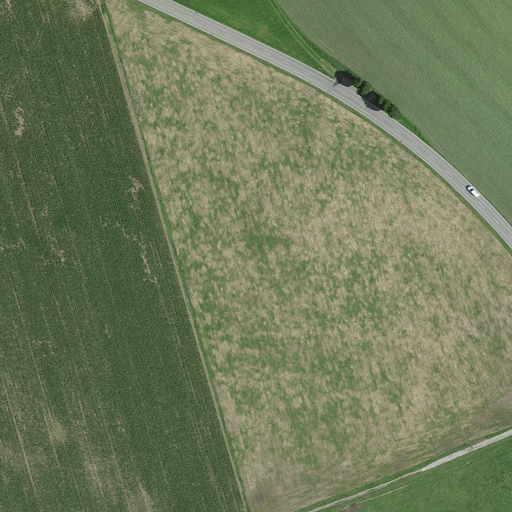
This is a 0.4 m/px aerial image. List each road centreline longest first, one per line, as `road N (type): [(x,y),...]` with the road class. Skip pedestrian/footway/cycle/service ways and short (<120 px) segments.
road 1 (tertiary): [(150,0),(370,111),(413,142),(511,241)]
road 2 (track): [(318,511),(511,435)]
